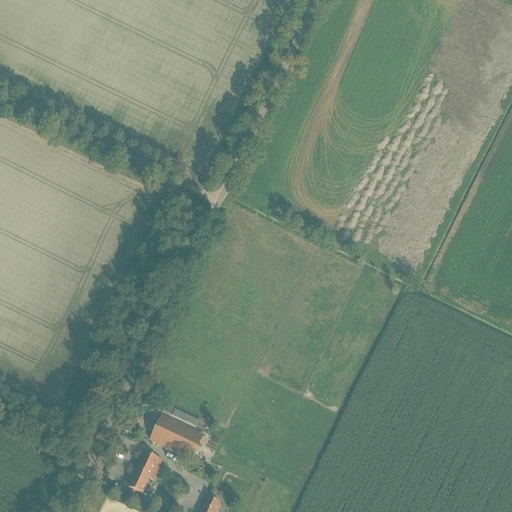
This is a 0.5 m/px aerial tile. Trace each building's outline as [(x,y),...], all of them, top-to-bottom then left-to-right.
[(92,410),(96,402),(90,400),(89,399),(88,399),(87,400),(86,400),(85,401),(85,402),(85,403),(84,404),(85,405),(85,406),(86,407),(87,408),(92,410)] [(162,416),(149,442),(191,462),(204,436),(162,416)] [(158,461),(144,454),(128,488),(142,494),(149,481),(153,483),(156,477),(151,475),(158,461)] [(122,488),(115,485),(112,491),(120,494),(122,488)] [(200,511),(199,511),(217,511),(221,505),(207,498),(201,511),(200,511)]
